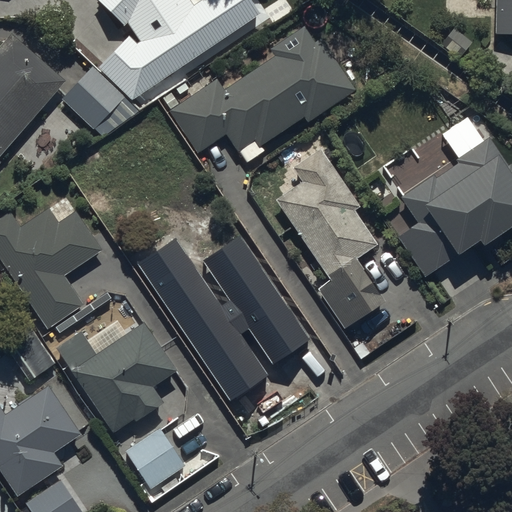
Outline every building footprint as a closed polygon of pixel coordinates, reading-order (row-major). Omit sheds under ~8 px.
[(138,44),(128,36),(99,69),(133,100),(260,13),(251,0),(201,0),(193,6),(189,0),(97,0),(124,26),(128,23),(141,42),(138,44)] [(511,0),(494,0),(494,32),(511,32),(511,0)] [(168,109),(197,151),(226,132),(238,149),(256,137),(260,143),(303,113),(308,120),(355,88),(320,37),(315,41),(303,24),(269,46),(274,53),(223,88),(215,76),(168,109)] [(0,153),(65,79),(10,32),(0,44),(0,153)] [(93,67),(62,98),(104,139),(135,108),(93,67)] [(397,234),(425,275),(511,216),(511,169),(506,160),(488,134),(400,194),(418,220),(397,234)] [(292,166),(302,180),(275,198),(327,275),(313,284),(342,328),(384,299),(355,256),(376,242),(352,207),(359,202),(320,147),(292,166)] [(0,257),(48,328),(85,303),(64,273),(83,260),(102,247),(75,208),(56,221),(47,207),(28,220),(21,225),(10,209),(0,216),(0,257)] [(138,263),(232,401),(269,376),(241,335),(250,330),(273,365),(311,339),(242,236),(205,261),(232,302),(223,308),(176,237),(138,263)] [(71,370),(103,417),(114,433),(163,400),(153,384),(175,368),(143,322),(97,353),(80,329),(55,346),(71,370)] [(6,340),(32,379),(55,363),(28,324),(6,340)] [(0,468),(16,492),(61,462),(52,449),(78,431),(46,384),(20,402),(5,412),(0,404),(0,468)] [(123,451),(148,488),(185,463),(160,427),(123,451)] [(24,502),(30,511),(84,511),(60,477),(24,502)] [(511,511),(511,491),(480,511),(511,511)]
